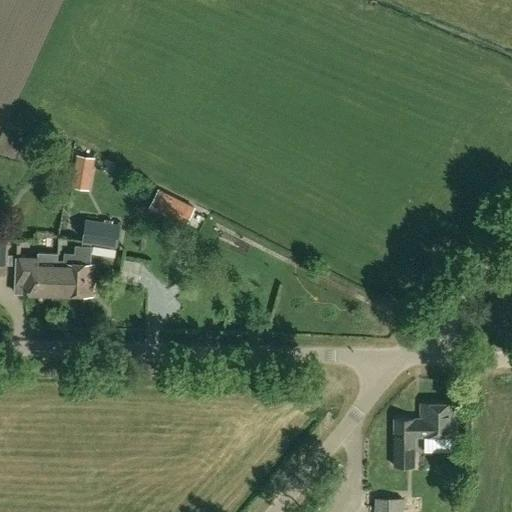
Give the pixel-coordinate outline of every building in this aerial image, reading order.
[(90,178),(93,158),(77,155),(74,175),(90,178)] [(194,208),(158,190),(150,206),(186,224),(194,208)] [(120,223),(85,218),(81,241),(91,243),(117,248),(120,223)] [(0,273),(8,274),(10,230),(0,229),(0,273)] [(95,263),(91,263),(92,245),(91,245),(91,243),(81,241),(81,245),(76,245),(75,253),(66,252),(63,295),(93,296),(95,263)] [(63,295),(66,252),(65,252),(64,266),(40,265),(40,258),(18,257),(17,284),(25,284),(24,293),(63,295)] [(143,262),(130,263),(131,278),(144,277),(143,262)] [(421,404),(420,420),(394,420),(394,467),(414,467),(414,437),(456,437),(457,404),(421,404)] [(403,511),(404,499),(376,498),(375,511),(403,511)]
